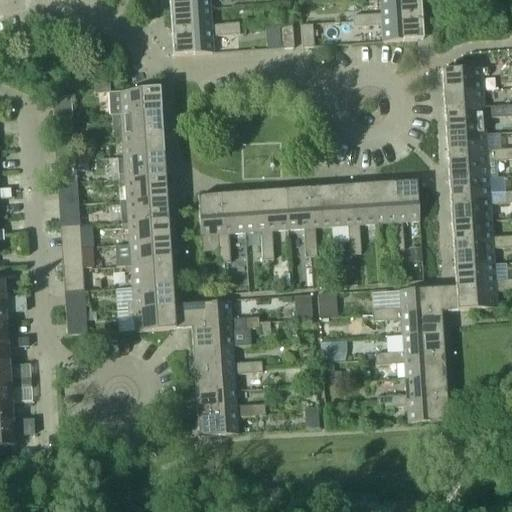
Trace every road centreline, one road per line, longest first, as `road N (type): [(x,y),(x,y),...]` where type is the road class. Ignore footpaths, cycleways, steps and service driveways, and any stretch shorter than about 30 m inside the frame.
road 1 (residential): [(329,92),(277,62),(164,68),(122,25),(61,1),(0,5)]
road 2 (residential): [(41,348),(26,109),(0,93)]
road 3 (residential): [(92,387),(108,368),(132,368),(149,399),(138,418),(118,424),(100,415),(91,397)]
road 4 (residential): [(329,92),(363,76),(397,98),(397,126),(374,136),(350,131)]
